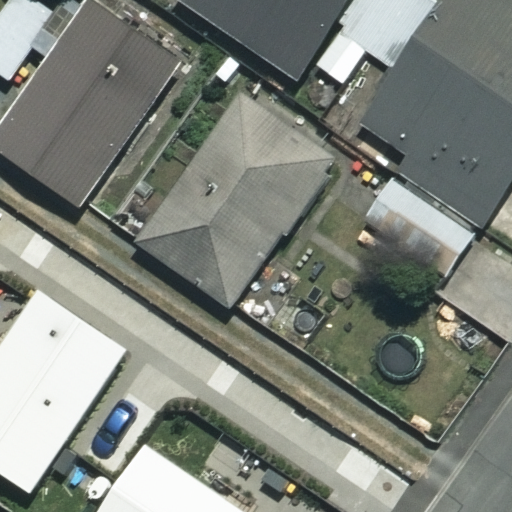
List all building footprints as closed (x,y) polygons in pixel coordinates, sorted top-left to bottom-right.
[(62,10),(46,0),(19,0),(0,29),(0,71),(15,82),(62,10)] [(402,72),(451,0),(183,0),(304,84),(321,58),(355,81),(375,52),(402,72)] [(511,185),(511,0),(451,0),(402,72),(366,124),(412,156),(403,170),(484,226),(511,185)] [(184,63),(102,4),(0,146),(82,205),(184,63)] [(340,161),(249,96),(144,243),(235,308),(340,161)] [(480,237),(401,180),(372,219),(451,277),(480,237)] [(98,511),(196,364),(110,307),(10,458),(90,511),(98,511)]
